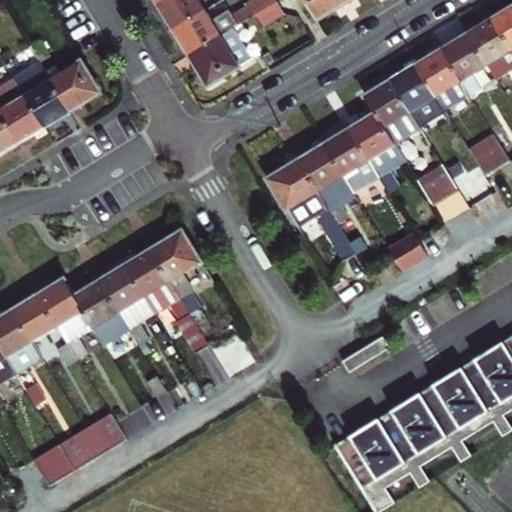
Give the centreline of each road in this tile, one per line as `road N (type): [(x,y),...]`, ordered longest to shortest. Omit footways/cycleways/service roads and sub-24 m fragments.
road 1 (residential): [(32,511),(307,345)]
road 2 (residential): [(189,146),(431,0)]
road 3 (residential): [(307,345),(341,403),(511,297)]
road 4 (residential): [(307,345),(511,221)]
road 5 (residential): [(189,146),(307,345)]
road 6 (residential): [(0,211),(74,190),(177,127)]
road 7 (residential): [(99,0),(177,127)]
